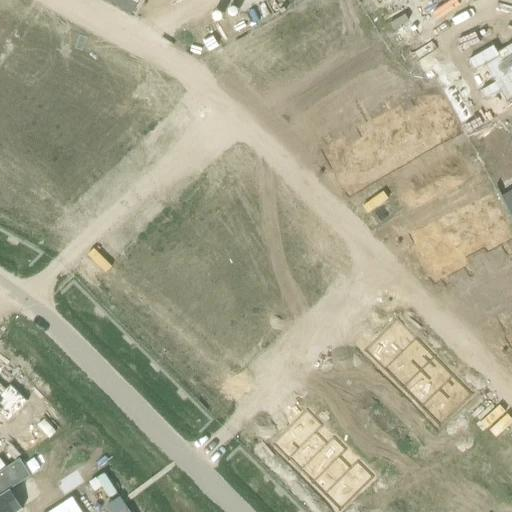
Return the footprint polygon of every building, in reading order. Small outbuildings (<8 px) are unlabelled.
[(309,0),(302,0),(286,9),(305,44),(327,31),(309,0)] [(338,0),(309,0),(327,31),(349,19),(338,0)] [(367,0),(338,0),(349,19),(371,6),(367,0)] [(286,9),(264,22),(283,56),(305,44),(286,9)] [(27,10),(9,44),(25,53),(44,20),(27,10)] [(44,20),(25,53),(42,63),(61,29),(44,20)] [(264,22),(242,34),(262,69),(283,56),(264,22)] [(61,29),(42,63),(59,72),(78,39),(61,29)] [(242,34),(220,47),(240,81),(262,69),(242,34)] [(78,39),(59,72),(76,81),(94,48),(78,39)] [(494,45),(468,60),(475,72),(486,65),(496,81),(511,72),(511,43),(498,52),(494,45)] [(94,48),(76,81),(92,91),(111,57),(94,48)] [(394,55),(383,62),(388,70),(399,64),(394,55)] [(111,57),(92,91),(109,100),(128,67),(111,57)] [(383,62),(371,68),(376,77),(388,70),(383,62)] [(128,67),(109,100),(126,110),(145,76),(128,67)] [(511,72),(496,81),(481,90),(487,100),(502,92),(508,103),(509,102),(511,105),(511,104),(511,72)] [(359,75),(348,81),(353,90),(364,84),(359,75)] [(145,76),(126,110),(143,119),(161,86),(145,76)] [(348,81),(337,88),(342,96),(353,90),(348,81)] [(453,84),(442,90),(452,107),(462,101),(453,84)] [(325,95),(313,101),(318,110),(330,103),(325,95)] [(428,95),(409,106),(429,142),(448,131),(428,95)] [(313,101),(302,108),(307,116),(318,110),(313,101)] [(462,101),(452,107),(462,123),(472,117),(462,101)] [(409,106),(391,116),(412,152),(429,142),(409,106)] [(391,116),(374,126),(395,162),(412,152),(391,116)] [(374,126),(357,137),(377,172),(395,162),(374,126)] [(357,137),(340,147),(360,182),(377,172),(357,137)] [(340,147),(321,158),(341,193),(360,182),(340,147)] [(232,149),(205,176),(223,194),(250,167),(232,149)] [(0,155),(0,176),(9,160),(0,155)] [(9,160),(0,176),(0,199),(7,203),(26,170),(9,160)] [(250,167),(223,194),(241,212),(268,185),(250,167)] [(26,170),(7,203),(24,213),(43,179),(26,170)] [(43,179),(24,213),(41,222),(59,189),(43,179)] [(268,185),(241,212),(258,230),(286,203),(268,185)] [(511,190),(501,197),(510,214),(511,212),(511,190)] [(478,194),(458,204),(476,241),(496,231),(478,194)] [(286,203),(258,230),(277,248),(304,221),(286,203)] [(458,204),(440,213),(458,250),(476,241),(458,204)] [(440,213),(422,222),(440,258),(458,250),(440,213)] [(304,221),(277,248),(290,261),(317,234),(304,221)] [(422,222),(402,231),(420,268),(440,258),(422,222)] [(317,234),(290,261),(304,275),(331,248),(317,234)] [(331,248),(304,275),(317,289),(344,261),(331,248)] [(137,251),(110,278),(124,292),(151,265),(137,251)] [(500,261),(489,268),(494,276),(506,270),(500,261)] [(151,265),(124,292),(137,306),(164,279),(151,265)] [(489,268),(478,274),(483,283),(494,276),(489,268)] [(164,279),(137,306),(151,319),(178,292),(164,279)] [(466,281),(455,288),(460,296),(471,290),(466,281)] [(511,289),(508,283),(500,288),(505,297),(511,292),(511,289)] [(455,288),(444,294),(449,303),(460,296),(455,288)] [(500,288),(491,293),(496,302),(505,297),(500,288)] [(178,292),(151,319),(164,333),(192,306),(178,292)] [(192,306),(164,333),(178,346),(205,319),(192,306)] [(205,319),(178,346),(192,360),(219,333),(205,319)] [(396,321),(362,355),(381,374),(415,340),(396,321)] [(219,333),(192,360),(205,374),(232,346),(219,333)] [(415,340),(381,374),(399,393),(434,359),(415,340)] [(232,346),(205,374),(219,387),(246,360),(232,346)] [(434,359),(399,393),(417,412),(452,378),(434,359)] [(344,375),(337,382),(346,392),(353,385),(344,375)] [(452,378),(417,412),(436,430),(470,397),(452,378)] [(0,413),(19,394),(5,380),(0,384),(0,413)] [(330,384),(323,391),(333,400),(340,393),(330,384)] [(363,392),(355,399),(365,409),(372,402),(363,392)] [(352,406),(345,414),(352,421),(359,414),(352,406)] [(380,412),(373,419),(383,428),(390,421),(380,412)] [(359,414),(352,421),(360,428),(367,421),(359,414)] [(301,416),(272,445),(288,460),(317,432),(301,416)] [(371,426),(364,433),(371,440),(378,433),(371,426)] [(399,430),(392,437),(401,446),(408,439),(399,430)] [(317,432),(288,461),(289,461),(288,462),(299,473),(328,444),(317,432)] [(383,437),(376,444),(385,454),(392,447),(383,437)] [(329,444),(300,473),(312,485),(341,456),(329,444)] [(341,456),(312,485),(323,497),(352,468),(341,456)] [(0,511),(11,511),(20,507),(9,490),(29,477),(18,460),(0,471),(0,511)] [(352,468),(323,497),(338,511),(339,511),(368,483),(352,468)] [(79,473),(62,484),(69,494),(86,483),(79,473)] [(85,511),(74,495),(48,511),(85,511)]
